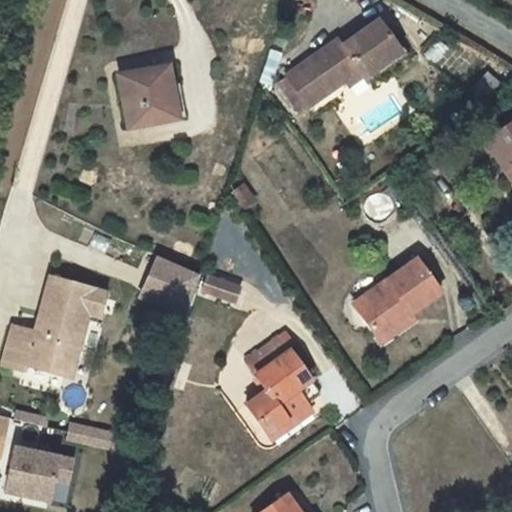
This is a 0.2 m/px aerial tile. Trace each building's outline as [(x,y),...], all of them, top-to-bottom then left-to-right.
[(344,50),(340,45),(284,74),(302,107),(358,76),(360,82),(364,88),(409,66),(405,59),(400,62),(400,61),(383,30),(344,50)] [(152,89),(163,88),(159,67),(109,74),(117,126),(158,120),(152,89)] [(276,80),(293,112),(302,107),(284,74),(276,80)] [(152,89),(158,120),(168,119),(163,88),(152,89)] [(487,158),(495,171),(505,164),(511,173),(511,119),(477,145),(487,158)] [(511,173),(505,164),(495,171),(511,193),(511,173)] [(255,198),(243,183),(234,190),(246,206),(255,198)] [(183,313),(199,276),(157,258),(142,296),(183,313)] [(353,307),(377,341),(413,316),(442,296),(417,260),(400,274),(353,307)] [(205,272),(199,292),(234,302),(240,282),(205,272)] [(104,291),(53,277),(37,333),(13,327),(2,365),(24,371),(25,366),(69,378),(87,312),(98,315),(104,291)] [(413,316),(377,341),(382,347),(418,322),(413,316)] [(275,362),(284,356),(274,343),(265,350),(275,362)] [(240,409),(263,441),(304,411),(301,408),(314,399),(284,356),(275,362),(265,350),(240,368),(259,395),(240,409)] [(263,441),(267,447),(309,417),(304,411),(263,441)] [(0,456),(9,419),(0,416),(0,456)] [(70,427),(67,437),(117,449),(120,439),(70,427)] [(71,462),(57,458),(13,448),(3,492),(47,502),(52,480),(66,484),(71,462)] [(292,511),(284,502),(271,511),(292,511)]
